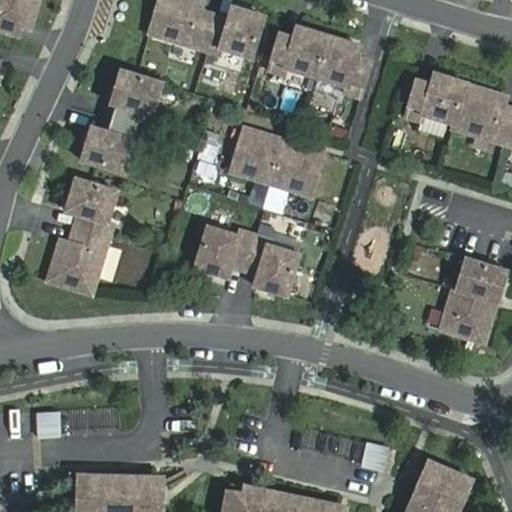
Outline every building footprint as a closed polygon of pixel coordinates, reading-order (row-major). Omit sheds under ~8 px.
[(0,0),(0,31),(21,38),(24,29),(33,32),(41,0),(0,0)] [(197,1),(192,0),(159,0),(149,36),(203,52),(213,19),(193,13),(197,1)] [(262,21),(231,12),(228,23),(213,19),(203,52),(218,57),(220,50),(250,60),(262,21)] [(328,44),(297,34),(294,44),(280,40),(269,75),(284,79),(285,73),(317,83),(328,44)] [(360,103),(371,68),(356,63),(359,53),(328,44),(317,83),(348,92),(346,99),(360,103)] [(421,81),(410,116),(429,122),(431,116),(457,124),(469,83),(439,74),(435,85),(421,81)] [(160,87),(119,75),(110,107),(114,109),(110,123),(141,132),(146,134),(160,87)] [(511,106),(500,103),(503,94),(469,83),(457,124),(455,128),(501,142),(511,107),(511,106)] [(511,107),(501,142),(511,144),(511,107)] [(141,132),(110,123),(106,137),(91,133),(82,165),(122,177),(132,145),(136,146),(141,132)] [(270,187),(281,151),(274,149),(277,141),(244,131),(231,175),(270,187)] [(323,154),(290,144),(287,153),(281,151),(270,187),(310,198),(323,154)] [(117,196),(77,184),(67,215),(78,218),(74,232),(109,243),(114,229),(107,227),(117,196)] [(239,241),(208,231),(195,272),(227,281),(230,270),(244,274),(255,239),(241,234),(239,241)] [(46,284),(93,298),(109,243),(74,232),(70,247),(59,243),(46,284)] [(299,259),(267,249),(269,243),(255,239),(244,274),(258,279),(255,290),(286,299),(299,259)] [(506,275),(466,263),(457,293),(497,305),(506,275)] [(453,292),(440,333),(475,344),(478,335),(487,338),(497,305),(457,293),(453,292)] [(60,436),(59,415),(39,416),(40,437),(60,436)] [(382,471),(387,451),(367,447),(362,467),(382,471)] [(458,511),(471,485),(427,466),(421,481),(428,484),(419,507),(411,504),(407,511),(458,511)] [(154,483),(86,482),(85,499),(77,499),(76,511),(161,511),(162,500),(153,500),(154,483)] [(334,511),(246,493),(244,501),(229,497),(225,511),(334,511)]
